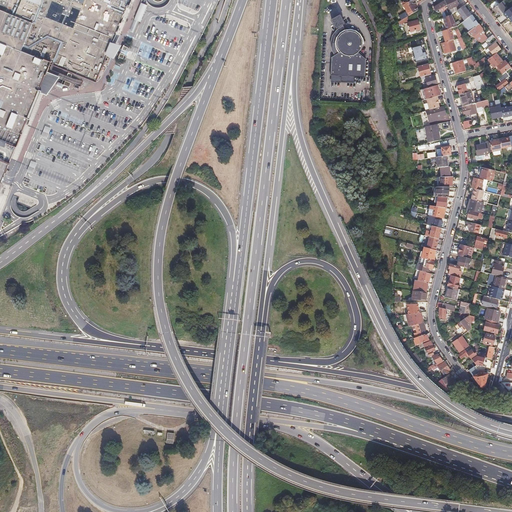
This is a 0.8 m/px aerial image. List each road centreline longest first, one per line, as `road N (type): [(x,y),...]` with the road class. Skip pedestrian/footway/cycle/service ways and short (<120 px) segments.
road 1 (trunk): [(212,77),(158,252),(163,324),(186,381),(232,439),(295,478),(491,511)]
road 2 (trunk): [(232,511),(240,368),(286,0)]
road 3 (trunk): [(511,434),(445,403),(400,359),(304,150),(292,61)]
road 4 (trunk): [(148,346),(93,332),(64,295),(67,247),(110,204),(159,179),(200,187),(228,217),(235,281)]
road 5 (motorway): [(0,371),(285,407),(362,428)]
road 6 (residential): [(495,382),(485,395),(474,393),(430,323),(462,177),(459,137)]
road 7 (trunk): [(259,336),(267,295),(284,268),(308,260),(338,274),(357,320),(352,343),(334,360),(278,361)]
road 8 (trunk): [(272,0),(235,281)]
road 9 (motorway): [(212,77),(110,179),(0,263)]
road 10 (trunk): [(259,336),(292,61)]
road 11 (motorway): [(511,418),(350,385),(265,375),(249,381)]
road 12 (motorway): [(0,387),(264,421)]
road 13 (motorway): [(249,381),(0,350)]
road 14 (primary): [(511,409),(278,361)]
road 15 (motorway): [(469,443),(330,396),(249,381)]
road 16 (trunk): [(247,511),(259,336)]
road 17 (motorway): [(148,346),(0,331)]
road 18 (residential): [(459,137),(423,10),(429,0)]
road 19 (trunk): [(235,281),(219,418)]
road 20 (trunk): [(264,421),(317,441),(381,490)]
road 21 (trunk): [(278,361),(148,346)]
